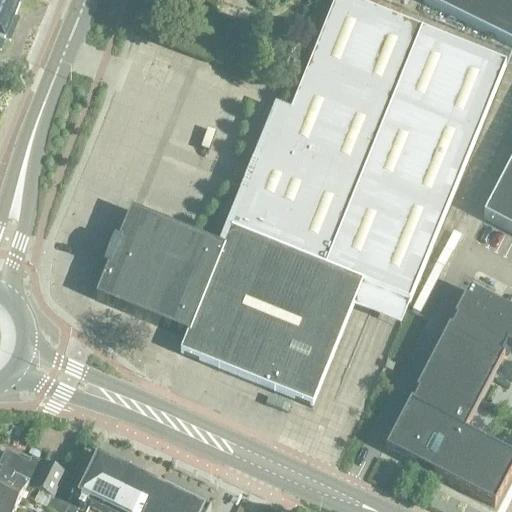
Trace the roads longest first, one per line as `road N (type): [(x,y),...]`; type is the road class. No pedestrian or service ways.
road 1 (secondary): [(280,470),(20,358)]
road 2 (primary): [(0,257),(83,0)]
